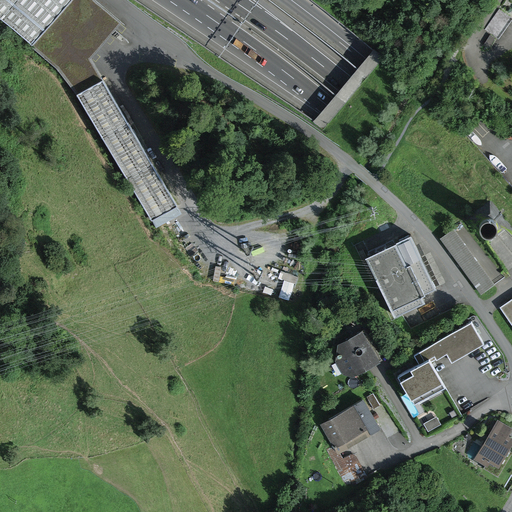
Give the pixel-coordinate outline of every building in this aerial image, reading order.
[(0,0),(0,13),(32,41),(66,0),(0,0)] [(66,0),(32,41),(59,65),(77,90),(102,76),(89,54),(120,17),(100,0),(66,0)] [(177,204),(102,76),(77,90),(152,219),(177,204)] [(377,285),(394,319),(425,304),(422,298),(435,291),(409,238),(399,243),(365,259),(369,268),(377,285)] [(285,282),(281,299),(290,301),(294,284),(285,282)] [(511,299),(500,308),(511,325),(511,299)] [(414,355),(419,366),(398,377),(414,406),(446,388),(432,362),(446,354),(451,363),(484,345),(473,324),(414,355)] [(379,364),(364,331),(332,345),(347,379),(379,364)] [(367,398),(373,409),(380,405),(374,394),(367,398)] [(366,401),(319,423),(329,443),(364,426),(368,435),(380,430),(366,401)] [(511,433),(511,429),(498,421),(474,461),(487,469),(490,465),(499,471),(511,449),(511,440),(509,439),(511,433)]
